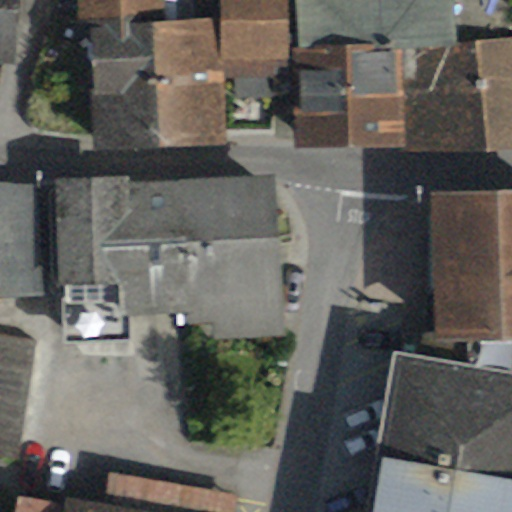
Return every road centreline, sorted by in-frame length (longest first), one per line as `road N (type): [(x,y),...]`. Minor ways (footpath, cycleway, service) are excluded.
road 1 (tertiary): [(0,160),(350,172)]
road 2 (residential): [(350,172),(292,511)]
road 3 (tertiary): [(350,172),(511,170)]
